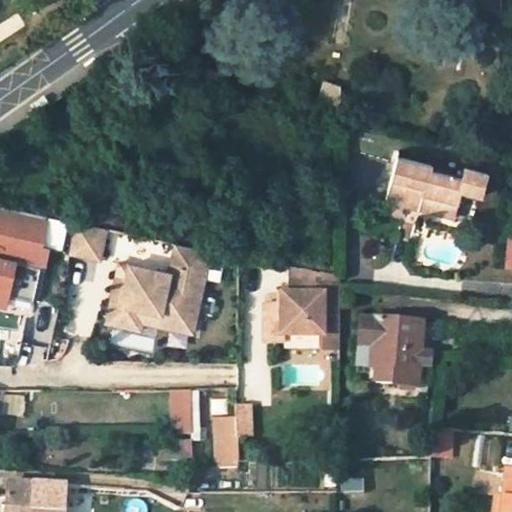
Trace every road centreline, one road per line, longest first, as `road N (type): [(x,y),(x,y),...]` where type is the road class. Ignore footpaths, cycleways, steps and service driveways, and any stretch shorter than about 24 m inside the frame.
road 1 (unknown): [(0,370),(91,374),(235,364),(246,349),(258,270)]
road 2 (unknown): [(511,291),(395,275),(376,261),(373,220)]
road 3 (secondary): [(121,18),(0,104)]
